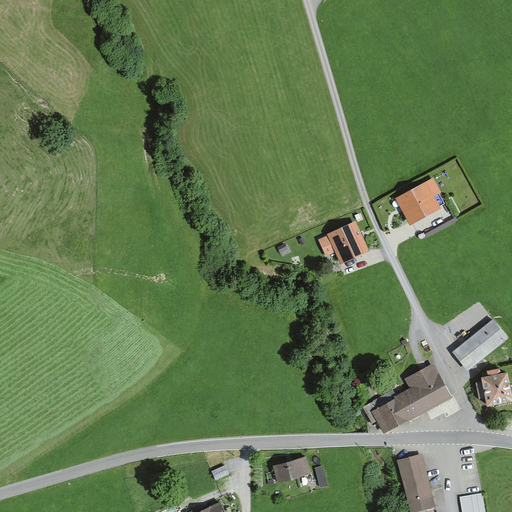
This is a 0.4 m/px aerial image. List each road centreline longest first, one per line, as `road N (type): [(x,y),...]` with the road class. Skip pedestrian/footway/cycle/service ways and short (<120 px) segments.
road 1 (tertiary): [(0,495),(126,458),(209,445),(472,437),(511,443)]
road 2 (track): [(472,437),(470,416),(362,189),(305,0)]
